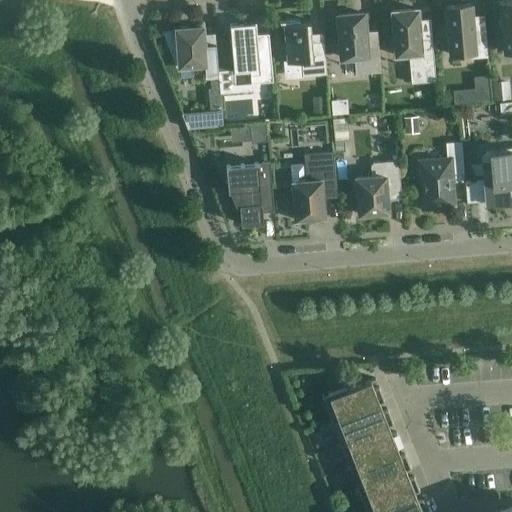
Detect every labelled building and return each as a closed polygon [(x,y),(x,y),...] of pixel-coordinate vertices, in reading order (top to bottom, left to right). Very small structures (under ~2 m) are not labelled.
[(511,1),(500,3),(504,53),(511,52),(511,1)] [(472,5),(468,5),(446,7),(450,55),(464,54),(465,60),(488,58),(485,22),(473,23),(472,5)] [(421,41),(418,10),(392,12),(396,56),(409,55),(412,84),(436,82),(433,40),(421,41)] [(364,13),(356,13),(338,15),(342,58),(355,57),(356,75),(381,73),(378,36),(366,37),(364,13)] [(312,42),(311,22),(300,23),(300,20),(284,21),(288,62),(302,61),(303,77),(327,75),(324,41),(312,42)] [(273,82),(269,34),(257,35),(256,23),(230,26),(235,79),(251,77),(251,84),(273,82)] [(219,79),(216,39),(204,40),(203,28),(164,31),(162,31),(177,68),(178,67),(180,67),(182,79),(196,77),(194,66),(205,65),(206,80),(219,79)] [(488,117),(487,89),(472,90),(473,103),(453,103),(454,118),(488,117)] [(501,115),(511,114),(511,102),(500,103),(501,115)] [(223,126),(222,110),(197,112),(198,128),(223,126)] [(344,126),(345,113),(329,112),(328,126),(344,126)] [(266,124),(250,125),(251,139),(267,138),(266,124)] [(230,154),(246,151),(244,138),(228,140),(230,154)] [(453,183),(465,182),(462,142),(446,143),(447,159),(424,161),(425,180),(421,180),(423,209),(455,207),(453,183)] [(508,186),(511,185),(511,148),(499,149),(500,161),(484,162),(487,204),(509,202),(508,186)] [(322,184),(336,182),(334,153),(305,155),(305,164),(291,165),(295,220),(325,218),(322,184)] [(387,186),(401,185),(399,161),(374,163),(371,166),(372,177),(356,179),(359,215),(389,212),(387,186)] [(261,189),(272,188),(273,188),(271,162),(227,166),(229,191),(225,191),(233,210),(240,209),(242,225),(264,223),(261,189)] [(463,194),(465,217),(482,215),(480,192),(463,194)] [(509,218),(489,219),(489,230),(510,229),(509,218)] [(385,402),(379,388),(375,389),(372,382),(376,380),(376,379),(347,390),(346,386),(328,393),(333,406),(327,408),(333,422),(329,424),(385,402)] [(394,424),(388,410),(383,412),(381,404),(385,402),(329,424),(329,425),(333,423),(341,444),(337,446),(394,424)] [(402,447),(397,432),(392,434),(389,427),(394,425),(394,424),(337,446),(338,447),(342,445),(350,467),(346,468),(346,469),(402,447)] [(411,469),(406,455),(401,457),(398,449),(403,447),(402,447),(346,469),(350,468),(359,489),(355,491),(411,469)] [(367,511),(420,491),(414,477),(410,479),(407,471),(411,469),(355,491),(355,492),(359,490),(368,511),(366,511),(367,511)] [(428,511),(423,499),(419,501),(415,494),(420,492),(420,491),(367,511),(428,511)]
